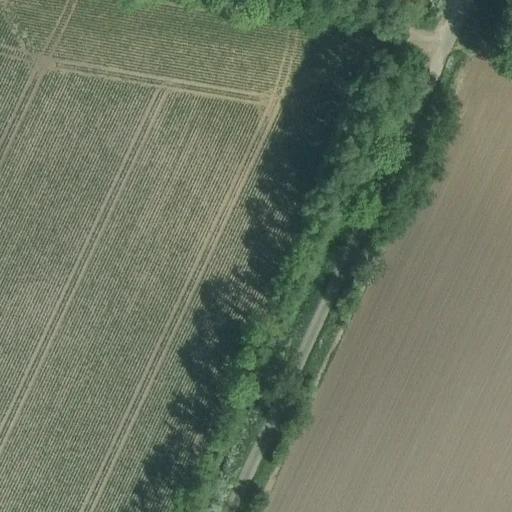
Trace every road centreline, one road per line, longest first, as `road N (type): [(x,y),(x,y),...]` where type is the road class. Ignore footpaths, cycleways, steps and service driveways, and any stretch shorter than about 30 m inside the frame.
road 1 (track): [(229,511),(470,0)]
road 2 (track): [(447,43),(202,0)]
